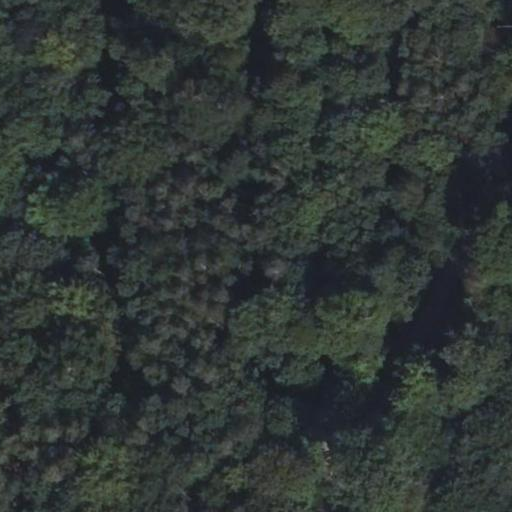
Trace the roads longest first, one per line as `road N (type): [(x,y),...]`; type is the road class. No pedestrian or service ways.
road 1 (motorway): [(0,495),(511,415)]
road 2 (motorway): [(511,267),(0,342)]
road 3 (track): [(311,511),(306,0)]
road 4 (track): [(511,169),(323,511)]
